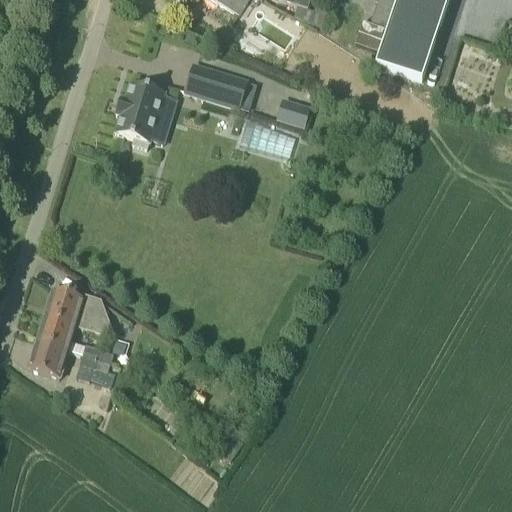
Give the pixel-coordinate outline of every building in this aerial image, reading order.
[(250,0),(171,0),(186,4),(187,0),(205,0),(206,0),(238,20),(250,0)] [(271,0),(271,1),(307,13),(311,0),(271,0)] [(378,0),(371,25),(385,30),(395,0),(378,0)] [(398,0),(375,70),(421,85),(449,0),(398,0)] [(355,46),(378,53),(385,32),(362,25),(355,46)] [(185,97),(240,113),(248,86),(194,69),(185,97)] [(133,143),(132,149),(147,154),(149,148),(150,149),(166,98),(129,87),(124,103),(121,102),(115,119),(119,121),(114,137),(133,143)] [(511,113),(508,113),(503,128),(511,130),(511,113)] [(290,162),(295,138),(244,126),(239,149),(290,162)] [(53,294),(44,321),(75,331),(104,340),(107,330),(78,322),(84,304),(53,294)] [(70,346),(75,331),(44,321),(37,346),(68,355),(83,360),(96,364),(99,355),(70,346)] [(28,374),(59,383),(68,355),(37,346),(36,346),(28,374)] [(99,355),(96,364),(103,366),(110,368),(113,359),(106,357),(99,355)] [(110,368),(96,364),(83,360),(77,382),(90,386),(91,384),(112,390),(115,378),(108,376),(110,368)] [(258,405),(244,428),(246,429),(239,441),(246,446),(247,447),(268,411),(258,405)] [(243,447),(234,440),(220,460),(230,466),(243,447)]
